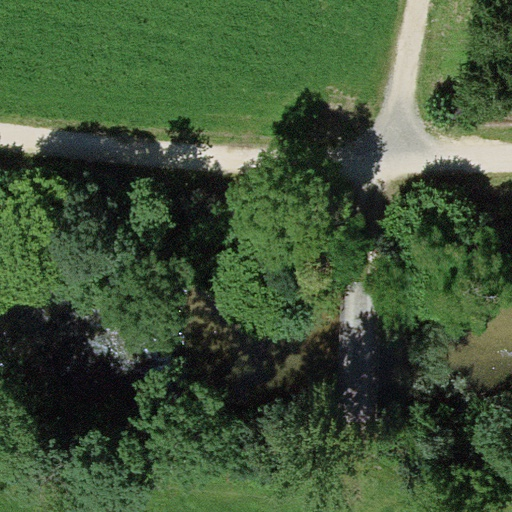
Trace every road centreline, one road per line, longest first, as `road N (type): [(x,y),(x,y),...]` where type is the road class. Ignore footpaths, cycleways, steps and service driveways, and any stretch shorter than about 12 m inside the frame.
road 1 (track): [(0,139),(374,167)]
road 2 (track): [(417,0),(374,167)]
road 3 (track): [(374,167),(511,161)]
